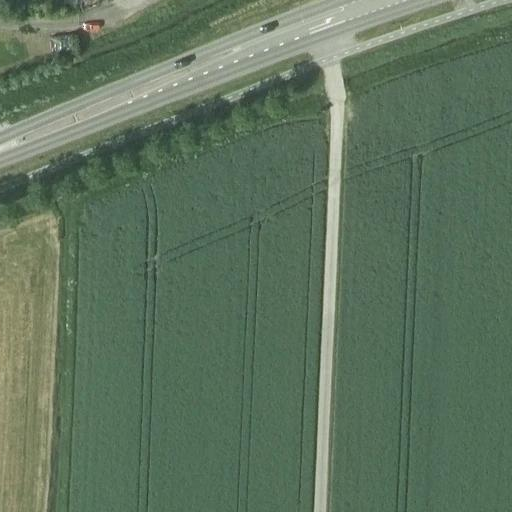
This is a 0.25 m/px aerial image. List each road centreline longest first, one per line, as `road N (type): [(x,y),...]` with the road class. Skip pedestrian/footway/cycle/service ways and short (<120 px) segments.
road 1 (primary): [(0,159),(395,10)]
road 2 (primary): [(341,0),(0,137)]
